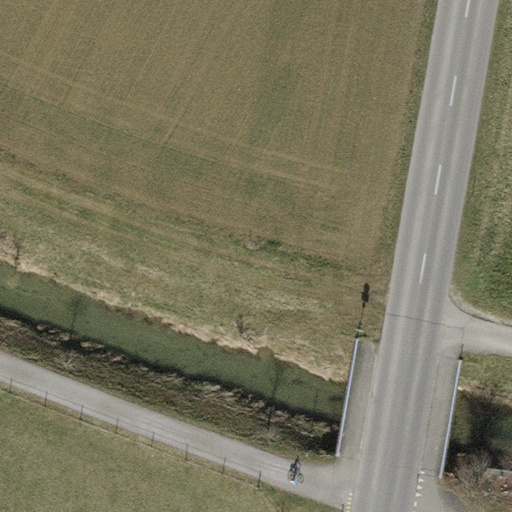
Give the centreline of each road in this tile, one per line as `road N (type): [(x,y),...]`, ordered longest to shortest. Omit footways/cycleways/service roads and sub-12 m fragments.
road 1 (tertiary): [(472,0),(386,511)]
road 2 (track): [(0,371),(137,425),(421,511)]
